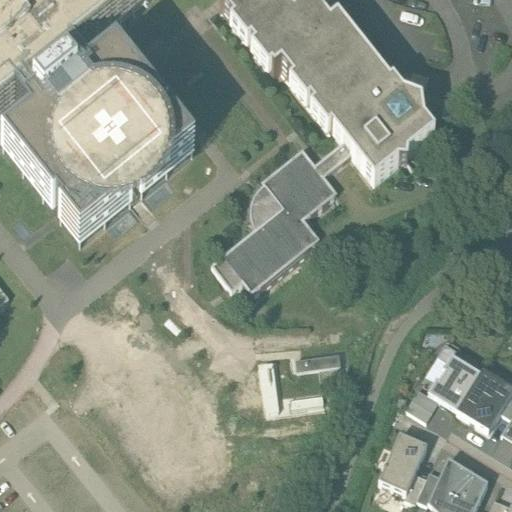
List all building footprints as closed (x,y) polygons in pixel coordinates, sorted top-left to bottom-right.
[(0,0),(0,307),(8,302),(0,291),(0,120),(1,120),(8,130),(16,139),(1,153),(55,220),(81,253),(192,162),(117,68),(89,91),(69,65),(104,37),(150,0),(226,0),(228,2),(219,10),(232,26),(229,28),(246,50),(249,48),(253,52),(250,55),(267,77),(270,74),(273,78),(280,72),(291,86),(288,89),(305,110),(309,108),(312,112),(309,115),(326,137),(329,134),(331,137),(332,136),(341,148),(314,170),(301,155),(260,187),(262,190),(254,199),(250,210),(250,222),(254,234),(221,260),(221,261),(210,269),(231,295),(241,286),(250,298),(318,243),(303,224),(336,198),(323,182),(351,160),(374,189),(397,170),(406,171),(407,162),(434,141),(423,127),(420,107),(402,100),(391,87),(389,89),(336,23),(329,29),(309,5),(310,4),(306,0),(0,0)] [(447,368),(450,362),(451,362),(455,355),(444,349),(437,362),(447,368)] [(294,360),(296,374),(318,371),(320,382),(343,378),(339,354),(294,360)] [(436,386),(427,400),(456,418),(479,380),(451,362),(450,362),(447,368),(442,376),(444,378),(438,388),(436,386)] [(479,380),(456,418),(487,438),(499,419),(511,398),(511,395),(481,377),(479,380)] [(511,398),(499,419),(510,425),(511,421),(511,398)] [(411,405),(405,415),(425,427),(431,417),(411,405)] [(511,421),(510,425),(500,440),(511,447),(511,421)] [(403,501),(426,453),(397,439),(374,487),(403,501)] [(426,511),(477,511),(487,491),(447,466),(440,482),(427,511),(426,511)] [(427,511),(440,482),(428,477),(416,506),(427,511)]
